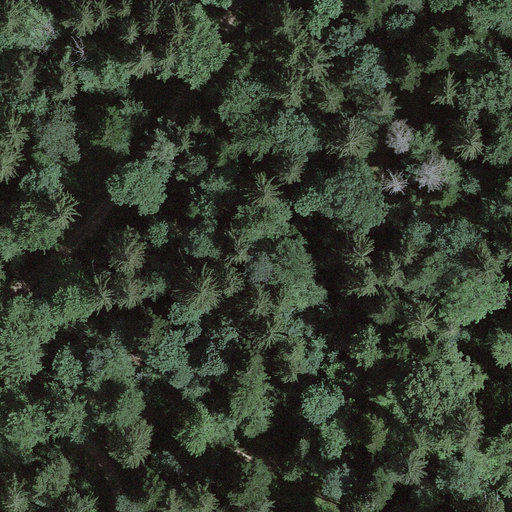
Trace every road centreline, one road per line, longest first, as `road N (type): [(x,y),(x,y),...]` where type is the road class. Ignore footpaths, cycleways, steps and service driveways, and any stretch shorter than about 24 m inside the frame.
road 1 (track): [(237,0),(186,93),(127,174),(0,307)]
road 2 (track): [(350,511),(187,424),(0,359)]
road 3 (track): [(0,376),(102,469),(111,511)]
